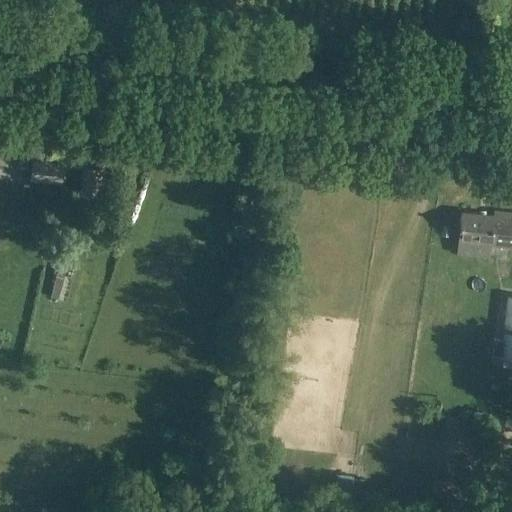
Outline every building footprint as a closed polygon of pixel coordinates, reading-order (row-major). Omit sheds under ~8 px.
[(62,164),(33,161),(31,178),(60,181),(62,164)] [(100,169),(86,167),(83,192),(98,193),(100,169)] [(490,245),(511,247),(511,211),(494,209),(494,213),(461,210),(458,238),(491,242),(490,245)] [(511,296),(507,296),(502,339),(494,338),(492,354),(500,355),(500,356),(511,357),(511,296)] [(350,505),(352,488),(334,487),(333,503),(350,505)]
